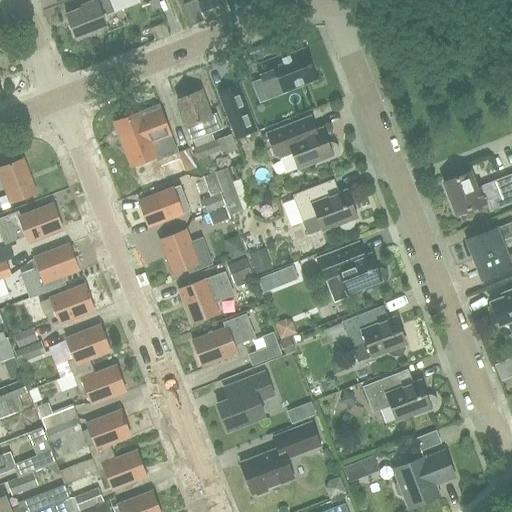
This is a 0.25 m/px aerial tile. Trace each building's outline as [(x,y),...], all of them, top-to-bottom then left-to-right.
[(115,12),(140,3),(138,0),(97,0),(82,6),(82,8),(67,14),(77,39),(108,27),(103,16),(114,11),(115,12)] [(222,0),(207,0),(198,3),(205,20),(227,11),(222,0)] [(315,77),(305,51),(283,60),(282,57),(257,67),(263,81),(278,75),(284,89),(315,77)] [(238,85),(220,91),(237,136),(255,129),(238,85)] [(210,114),(200,89),(177,98),(183,112),(179,114),(186,129),(187,129),(191,141),(193,140),(211,133),(222,128),(216,112),(210,114)] [(140,113),(114,123),(128,157),(131,166),(155,156),(157,160),(178,152),(160,106),(148,111),(140,114),(140,113)] [(306,118),(268,133),(279,159),(294,153),(299,168),(315,161),(316,165),(335,158),(338,156),(340,152),(339,147),(337,144),(333,142),(329,143),(328,143),(322,129),(315,132),(309,117),(306,118)] [(215,141),(211,133),(193,140),(196,147),(193,148),(201,167),(211,163),(208,157),(220,152),(222,156),(237,150),(231,134),(215,141)] [(188,148),(178,152),(186,172),(196,168),(188,148)] [(163,158),(170,176),(184,171),(177,153),(163,158)] [(36,193),(23,158),(0,167),(0,175),(8,195),(0,197),(0,203),(3,209),(10,207),(8,202),(10,201),(11,203),(36,193)] [(227,168),(214,172),(221,193),(222,193),(231,214),(242,210),(228,169),(227,168)] [(210,198),(203,201),(207,213),(226,206),(221,195),(222,195),(221,193),(214,172),(203,176),(203,177),(210,198)] [(511,173),(511,174),(476,188),(470,172),(444,182),(457,213),(489,201),(492,209),(511,201),(511,173)] [(250,180),(242,183),(252,212),(260,209),(250,180)] [(338,223),(341,227),(345,229),(350,229),(354,226),(356,222),(355,217),(356,217),(346,191),(340,193),(335,191),(330,180),(293,195),(308,235),(323,229),(338,223)] [(152,196),(139,201),(149,226),(183,213),(189,211),(180,186),(174,188),(173,188),(158,194),(152,196)] [(53,204),(20,217),(18,212),(0,219),(0,229),(5,243),(26,235),(29,242),(63,229),(53,204)] [(226,206),(207,213),(211,225),(231,219),(229,215),(226,206)] [(474,260),(504,248),(501,239),(511,234),(511,222),(497,228),(496,227),(466,239),(474,260)] [(186,229),(160,239),(174,274),(188,268),(189,273),(212,264),(202,238),(191,243),(186,229)] [(364,287),(365,290),(384,283),(387,281),(389,277),(388,273),(386,269),(382,267),(378,268),(376,269),(371,254),(365,256),(360,242),(317,258),(328,285),(334,303),(350,297),(349,292),(364,287)] [(34,258),(38,267),(21,274),(30,297),(61,285),(58,278),(79,270),(69,244),(34,258)] [(272,268),(265,248),(248,254),(256,274),(272,268)] [(504,248),(475,260),(483,280),(511,268),(511,255),(508,257),(504,248)] [(246,258),(227,266),(234,283),(253,275),(246,258)] [(6,260),(0,262),(0,279),(12,275),(6,260)] [(226,272),(206,280),(205,279),(179,289),(192,323),(219,313),(214,302),(234,294),(226,272)] [(44,315),(55,311),(60,324),(95,310),(85,285),(50,298),(39,302),(44,315)] [(511,290),(509,291),(510,294),(490,302),(492,306),(488,307),(494,324),(498,322),(499,325),(508,322),(511,331),(511,290)] [(405,343),(406,343),(395,317),(389,320),(384,318),(380,306),(342,321),(352,348),(357,362),(387,350),(390,354),(395,356),(399,355),(403,352),(406,349),(405,343)] [(224,323),(226,328),(193,341),(203,366),(237,353),(234,345),(254,337),(245,315),(224,323)] [(111,351),(101,325),(66,339),(74,359),(68,362),(73,374),(89,368),(86,361),(111,351)] [(19,348),(38,340),(33,327),(14,335),(19,348)] [(41,340),(14,351),(19,364),(46,353),(41,340)] [(277,343),(266,347),(270,359),(282,355),(277,343)] [(92,375),(89,368),(73,374),(83,399),(88,397),(91,405),(126,391),(116,366),(92,375)] [(409,381),(404,370),(363,386),(373,413),(392,406),(397,420),(413,413),(415,417),(433,410),(436,408),(438,404),(438,399),(435,396),(431,394),(427,395),(426,395),(420,381),(414,383),(409,381)] [(226,401),(218,404),(228,430),(265,416),(259,401),(274,395),(265,372),(222,388),(226,401)] [(0,402),(28,393),(27,392),(22,380),(14,383),(0,388),(0,402)] [(0,402),(0,418),(33,406),(28,393),(0,402)] [(48,443),(63,437),(79,431),(74,419),(78,418),(72,404),(52,412),(48,402),(37,407),(47,430),(43,431),(48,443)] [(92,458),(82,462),(82,464),(110,453),(107,445),(131,435),(121,410),(86,424),(88,429),(82,431),(88,447),(92,458)] [(278,450),(241,464),(252,493),(256,492),(257,495),(269,491),(267,487),(293,477),(286,458),(321,445),(312,423),(292,430),(274,438),(278,450)] [(0,456),(0,473),(15,468),(18,477),(33,472),(55,464),(52,456),(51,457),(47,446),(36,450),(38,455),(18,462),(14,464),(9,453),(0,456)] [(441,483),(455,477),(445,450),(425,458),(424,457),(394,469),(399,482),(397,483),(395,486),(398,494),(402,496),(405,495),(410,508),(440,496),(434,483),(440,481),(441,483)] [(82,462),(59,471),(64,485),(98,472),(105,490),(111,487),(112,490),(147,476),(137,451),(113,460),(110,453),(82,464),(82,462)] [(356,462),(343,468),(349,482),(362,477),(356,462)] [(33,472),(18,477),(7,482),(12,496),(38,485),(33,472)] [(34,511),(70,499),(70,498),(64,485),(18,503),(20,507),(10,511),(4,496),(0,497),(0,511),(34,511)] [(74,498),(70,498),(70,499),(75,511),(79,511),(80,511),(104,502),(98,487),(74,497),(74,498)] [(160,511),(153,491),(118,505),(121,511),(160,511)] [(75,511),(70,499),(34,511),(75,511)] [(111,511),(108,501),(81,511),(111,511)] [(348,511),(345,503),(322,511),(348,511)]
